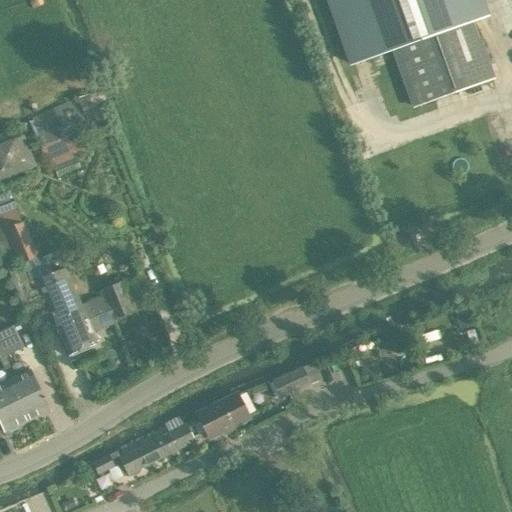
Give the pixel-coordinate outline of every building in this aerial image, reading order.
[(492,81),(472,23),(489,17),(482,0),(325,0),(349,67),(396,51),(416,107),(492,81)] [(91,131),(78,102),(30,123),(49,167),(83,152),(76,137),(91,131)] [(13,139),(0,144),(0,166),(1,169),(22,160),(13,139)] [(7,193),(0,196),(0,250),(4,262),(15,257),(5,232),(0,220),(0,215),(14,210),(7,193)] [(20,263),(36,257),(23,225),(5,232),(15,257),(18,264),(20,263)] [(59,247),(36,257),(20,263),(36,303),(45,300),(56,328),(69,323),(66,316),(82,310),(67,274),(70,272),(59,247)] [(128,295),(122,282),(98,291),(102,301),(110,321),(135,310),(128,295)] [(145,288),(128,295),(135,310),(152,303),(145,288)] [(110,321),(102,301),(82,310),(66,316),(69,323),(56,328),(68,358),(97,346),(90,329),(110,321)] [(469,311),(457,315),(462,329),(474,325),(469,311)] [(12,325),(0,330),(0,356),(23,346),(12,325)] [(313,364),(302,369),(310,387),(321,382),(313,364)] [(280,400),(310,387),(302,369),(272,382),(280,400)] [(7,381),(26,422),(49,411),(29,370),(7,381)] [(26,422),(7,381),(0,384),(0,426),(3,433),(26,422)] [(168,434),(176,451),(207,436),(209,439),(230,428),(248,419),(237,396),(197,416),(198,419),(168,434)] [(176,451),(168,434),(119,458),(116,452),(92,464),(98,475),(121,463),(127,475),(176,451)] [(62,503),(65,510),(72,507),(69,500),(62,503)]
